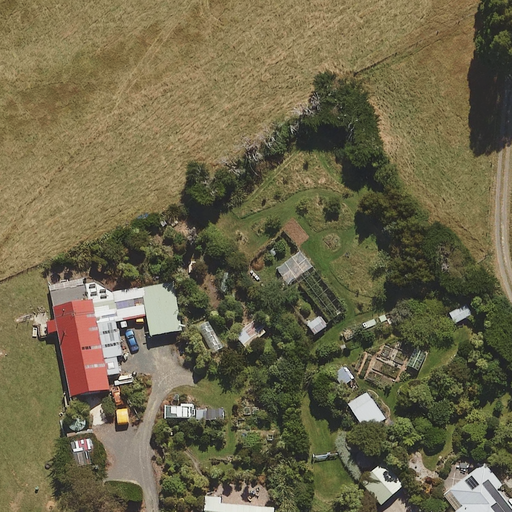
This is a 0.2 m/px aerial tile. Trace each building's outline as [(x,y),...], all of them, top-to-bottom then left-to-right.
[(312,274),(301,282),(332,328),(343,320),(312,274)] [(105,280),(51,288),(55,314),(40,316),(43,335),(59,332),(69,397),(109,391),(107,376),(124,373),(117,322),(150,317),(148,306),(172,302),(169,284),(107,294),(105,280)] [(454,325),(475,313),(467,299),(446,311),(454,325)] [(314,339),(328,324),(317,313),(303,329),(314,339)] [(264,326),(257,318),(236,337),(243,345),(264,326)] [(226,351),(212,322),(195,331),(209,359),(226,351)] [(427,354),(414,348),(406,366),(419,372),(427,354)] [(360,381),(344,364),(330,377),(346,394),(360,381)] [(387,421),(367,392),(348,405),(368,434),(387,421)] [(228,404),(195,405),(196,424),(229,424),(228,404)] [(194,418),(193,407),(165,408),(165,419),(194,418)] [(404,486),(384,463),(362,482),(381,505),(404,486)] [(503,486),(485,464),(443,496),(455,511),(511,511),(511,507),(498,490),(503,486)] [(221,499),(206,498),(205,511),(271,511),(271,509),(221,505),(221,499)]
